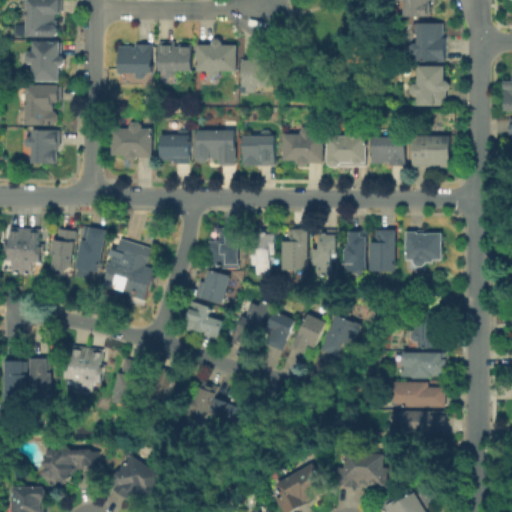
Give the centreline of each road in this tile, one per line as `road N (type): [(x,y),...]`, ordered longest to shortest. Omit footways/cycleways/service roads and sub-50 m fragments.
road 1 (residential): [(474,0),(477,511)]
road 2 (residential): [(476,195),(0,195)]
road 3 (residential): [(316,383),(126,330),(5,312)]
road 4 (residential): [(89,195),(92,0)]
road 5 (residential): [(93,6),(254,8)]
road 6 (residential): [(193,197),(160,339)]
